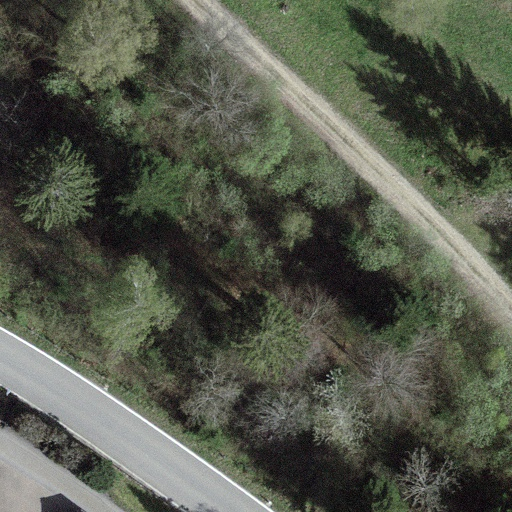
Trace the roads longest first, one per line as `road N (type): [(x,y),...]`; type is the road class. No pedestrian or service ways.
road 1 (track): [(196,0),(400,191),(511,315)]
road 2 (tertiary): [(0,353),(232,511)]
road 3 (track): [(104,511),(0,444)]
